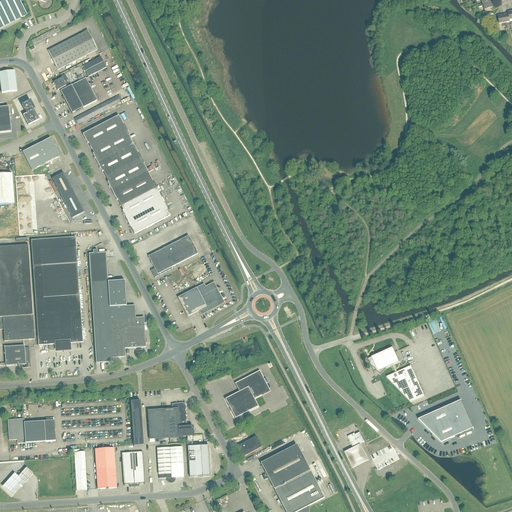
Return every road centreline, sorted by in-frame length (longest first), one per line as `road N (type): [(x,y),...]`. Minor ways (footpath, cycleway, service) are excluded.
road 1 (unclassified): [(0,506),(189,494),(237,474),(174,351)]
road 2 (unclassified): [(287,286),(238,232),(129,0)]
road 3 (primary): [(230,241),(116,0)]
road 4 (unclassified): [(174,351),(56,123)]
road 5 (primary): [(370,511),(273,314)]
road 6 (unclassified): [(456,511),(446,491),(328,380),(311,352)]
road 7 (primary): [(262,319),(363,511)]
road 8 (unclassified): [(0,386),(110,376),(174,351)]
